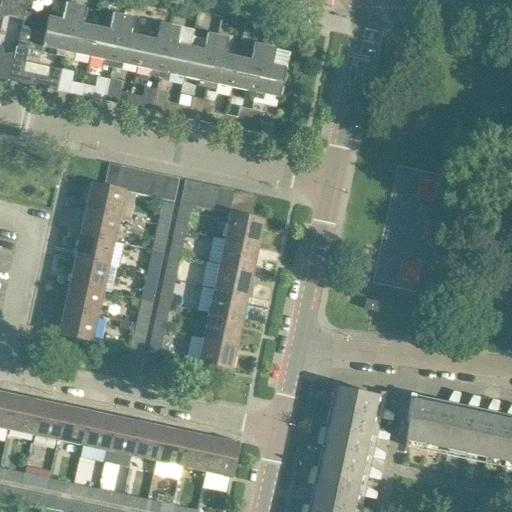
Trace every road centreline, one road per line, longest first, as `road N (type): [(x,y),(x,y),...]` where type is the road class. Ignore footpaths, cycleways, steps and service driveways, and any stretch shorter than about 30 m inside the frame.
road 1 (residential): [(0,116),(330,187)]
road 2 (unclassified): [(0,372),(277,432)]
road 3 (residential): [(511,366),(296,344)]
road 4 (residential): [(330,187),(369,0)]
road 5 (unclassified): [(0,372),(31,223),(0,217)]
road 6 (residential): [(296,344),(330,187)]
